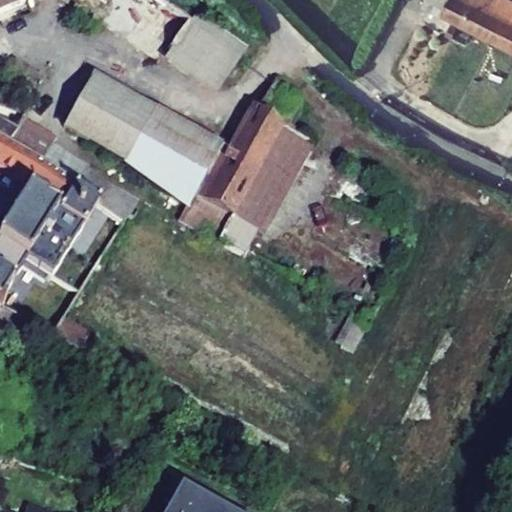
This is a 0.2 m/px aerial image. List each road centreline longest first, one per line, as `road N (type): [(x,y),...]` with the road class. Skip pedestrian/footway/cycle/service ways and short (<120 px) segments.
road 1 (unknown): [(19,65),(52,57),(87,62),(230,123),(256,118),(311,55)]
road 2 (residential): [(252,0),(384,118),(511,183)]
